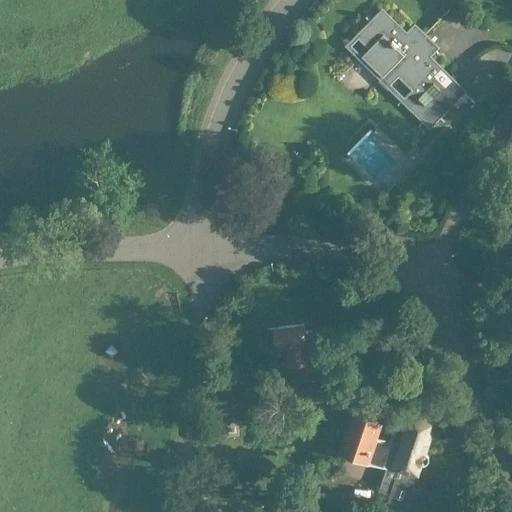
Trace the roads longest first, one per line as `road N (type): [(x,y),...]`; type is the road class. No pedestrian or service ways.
road 1 (residential): [(199,251),(209,156),(225,102),(253,47),(291,0)]
road 2 (residential): [(175,511),(199,251)]
road 3 (residential): [(434,266),(390,250),(199,251)]
road 4 (residential): [(511,472),(452,331),(434,266)]
road 5 (residential): [(0,261),(199,251)]
road 6 (residential): [(434,266),(511,109)]
